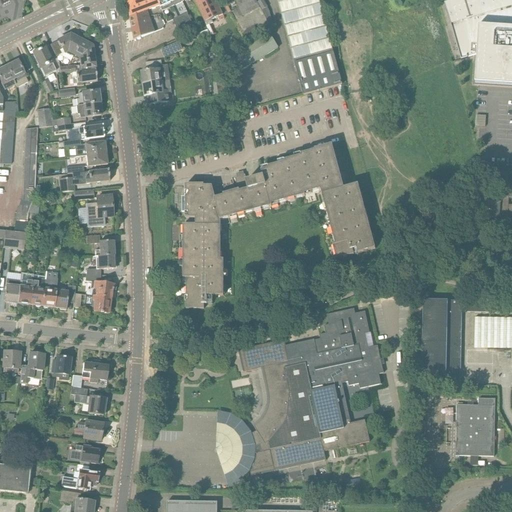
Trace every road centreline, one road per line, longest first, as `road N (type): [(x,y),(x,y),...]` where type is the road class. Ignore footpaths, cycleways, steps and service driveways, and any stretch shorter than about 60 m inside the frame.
road 1 (residential): [(137,342),(133,180),(107,0)]
road 2 (residential): [(120,511),(137,342)]
road 3 (residential): [(0,327),(137,342)]
